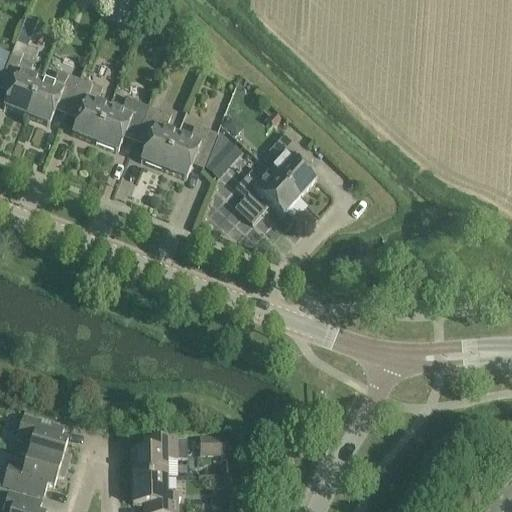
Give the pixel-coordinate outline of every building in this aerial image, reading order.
[(164,34),(157,50),(169,55),(176,39),(164,34)] [(30,78),(35,65),(39,54),(16,44),(0,84),(0,85),(11,90),(3,110),(26,119),(40,82),(30,78)] [(0,52),(0,83),(10,56),(0,52)] [(68,112),(80,82),(59,74),(54,87),(40,82),(26,119),(49,128),(57,108),(68,112)] [(95,146),(109,109),(98,104),(103,91),(80,82),(68,112),(79,117),(72,137),(95,146)] [(137,139),(149,109),(127,101),(121,114),(109,109),(95,146),(118,155),(125,135),(137,139)] [(149,109),(137,139),(148,144),(140,164),(163,173),(178,136),(155,127),(160,114),(149,109)] [(230,118),(221,127),(235,140),(243,130),(230,118)] [(178,136),(163,173),(186,182),(194,162),(205,167),(217,136),(195,127),(190,140),(178,136)] [(219,136),(205,170),(218,182),(241,156),(219,136)] [(271,174),(299,200),(316,182),(300,168),(301,168),(308,160),(285,138),(269,154),(280,164),(271,174)] [(299,200),(271,174),(262,183),(251,174),(235,192),(259,213),(267,204),(282,219),(299,200)] [(27,457),(66,469),(70,457),(64,456),(67,444),(60,442),(64,431),(23,419),(16,442),(31,446),(27,457)] [(199,441),(200,459),(228,458),(227,440),(199,441)] [(132,455),(132,481),(166,480),(165,463),(188,463),(187,442),(143,443),(144,455),(132,455)] [(2,488),(24,494),(43,500),(47,488),(54,490),(57,479),(63,481),(66,469),(27,457),(24,469),(9,465),(2,488)] [(166,499),(166,480),(132,481),(133,507),(144,507),(144,511),(176,511),(177,498),(166,499)] [(39,511),(42,505),(23,499),(9,495),(4,511),(39,511)] [(228,511),(228,498),(211,499),(211,511),(228,511)]
